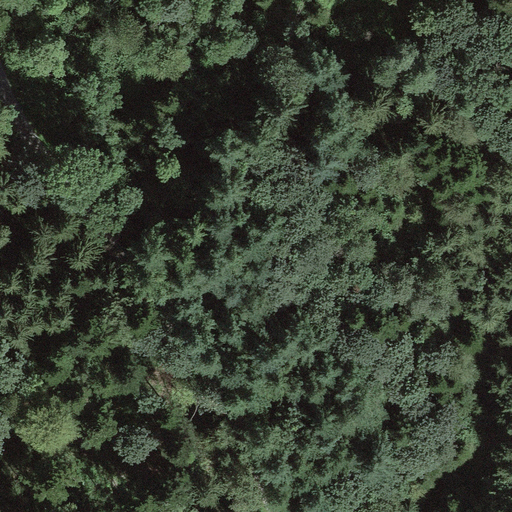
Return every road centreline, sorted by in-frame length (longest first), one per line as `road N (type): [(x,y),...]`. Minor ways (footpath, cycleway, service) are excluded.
road 1 (track): [(271,511),(237,426),(47,178),(0,91)]
road 2 (track): [(421,0),(445,92),(511,150)]
